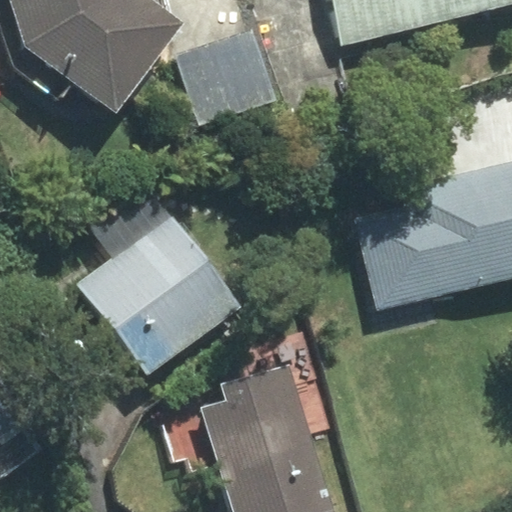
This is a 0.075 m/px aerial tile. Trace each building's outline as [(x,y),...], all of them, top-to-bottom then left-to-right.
[(18,0),(30,42),(118,106),(180,22),(150,0),(18,0)] [(326,0),(335,36),(485,0),(326,0)] [(253,36),(185,58),(205,120),(273,98),(253,36)] [(432,198),(361,215),(383,303),(511,272),(511,167),(429,187),(432,198)] [(175,234),(81,304),(130,369),(224,299),(175,234)] [(0,377),(0,431),(26,412),(0,377)] [(332,511),(298,396),(213,421),(239,511),(332,511)]
